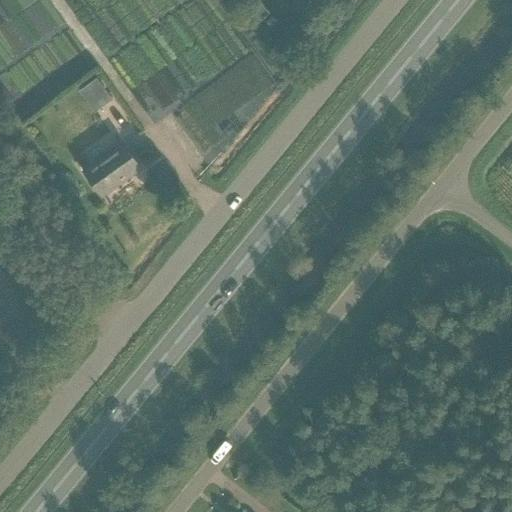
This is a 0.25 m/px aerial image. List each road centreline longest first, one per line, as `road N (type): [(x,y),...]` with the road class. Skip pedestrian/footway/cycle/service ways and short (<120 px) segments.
road 1 (trunk): [(37,511),(459,0)]
road 2 (unclassified): [(123,331),(396,0)]
road 3 (unclassified): [(177,511),(442,186)]
road 4 (unknown): [(209,227),(48,0)]
road 5 (unclassified): [(123,331),(84,293),(0,176)]
road 6 (unclassified): [(0,481),(123,331)]
